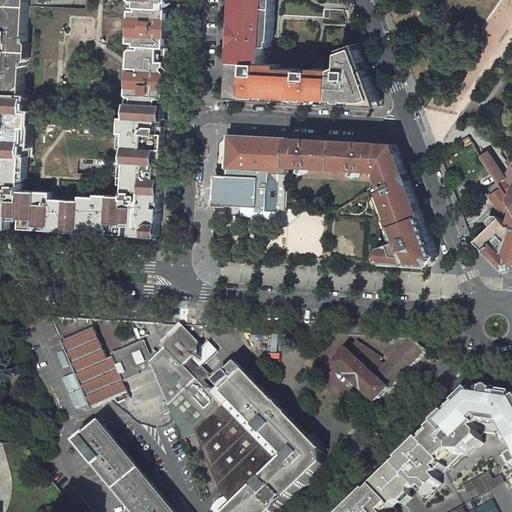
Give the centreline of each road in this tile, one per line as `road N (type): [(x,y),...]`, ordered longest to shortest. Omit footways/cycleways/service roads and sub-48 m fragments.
road 1 (tertiary): [(190,293),(496,322)]
road 2 (secondary): [(319,511),(496,322)]
road 3 (residential): [(192,115),(412,126)]
road 4 (residential): [(496,322),(467,274),(412,126)]
road 5 (tertiary): [(0,281),(190,293)]
road 6 (tertiary): [(182,265),(0,258)]
road 7 (residential): [(192,115),(182,265)]
road 8 (residential): [(412,126),(364,0)]
